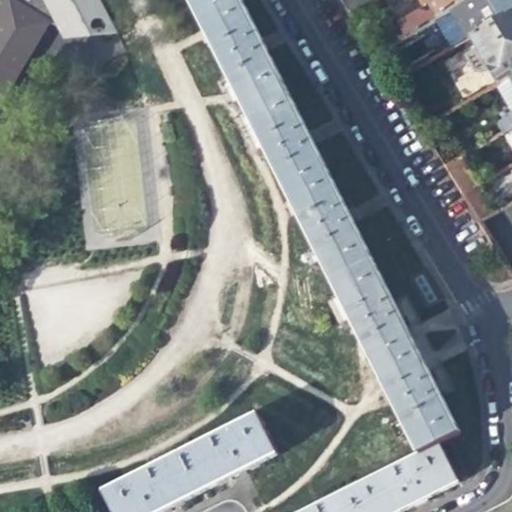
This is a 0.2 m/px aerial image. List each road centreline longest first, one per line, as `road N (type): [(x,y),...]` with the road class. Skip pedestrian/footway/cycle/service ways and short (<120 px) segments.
road 1 (residential): [(488,315),(460,285),(287,0)]
road 2 (residential): [(488,315),(499,353),(507,465),(493,499),(467,511)]
